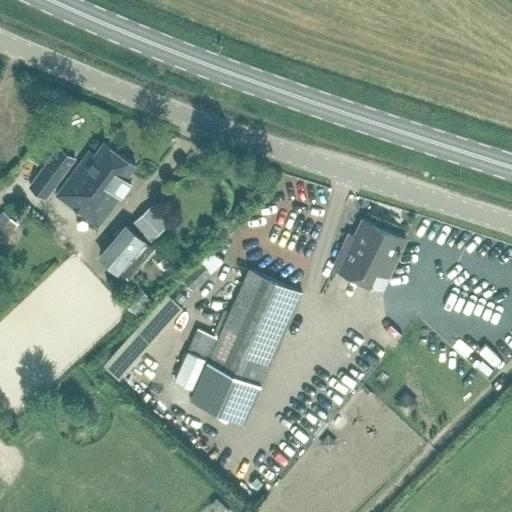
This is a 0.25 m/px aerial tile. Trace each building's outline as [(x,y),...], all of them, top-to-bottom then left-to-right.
[(126,175),(135,162),(104,139),(95,152),(89,148),(57,192),(99,223),(131,179),(126,175)] [(58,143),(29,182),(46,195),(75,156),(58,143)] [(348,230),(332,264),(381,287),(406,236),(363,216),(355,233),(348,230)] [(128,222),(99,254),(127,278),(155,246),(128,222)] [(261,227),(244,231),(247,241),(263,237),(261,227)] [(227,266),(246,262),(242,240),(222,244),(227,266)] [(200,260),(182,277),(192,288),(210,271),(200,260)] [(190,396),(236,416),(244,420),(254,396),(302,289),(248,266),(244,276),(218,335),(197,325),(187,348),(208,357),(201,373),(197,382),(190,396)] [(200,288),(214,295),(219,285),(204,278),(200,288)] [(113,353),(120,366),(130,360),(122,347),(113,353)] [(149,351),(143,358),(155,369),(162,362),(149,351)] [(466,392),(486,404),(492,394),(472,382),(466,392)]
